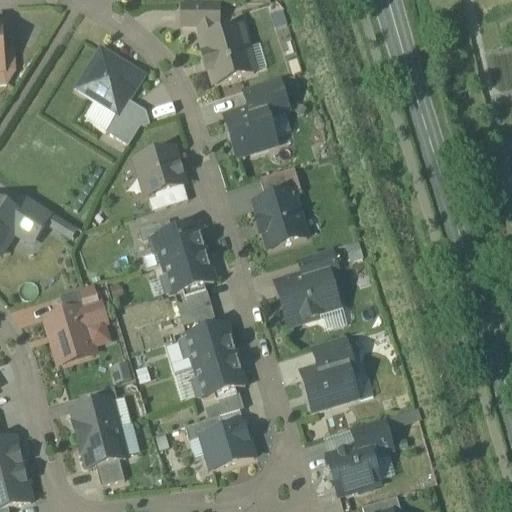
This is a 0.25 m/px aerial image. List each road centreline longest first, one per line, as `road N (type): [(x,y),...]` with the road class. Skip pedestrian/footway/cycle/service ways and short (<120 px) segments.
road 1 (residential): [(86,1),(122,19),(161,55),(185,96),(287,433),(273,488),(248,503),(178,511)]
road 2 (tertiary): [(387,0),(511,409)]
road 3 (residential): [(0,330),(33,396),(64,511)]
